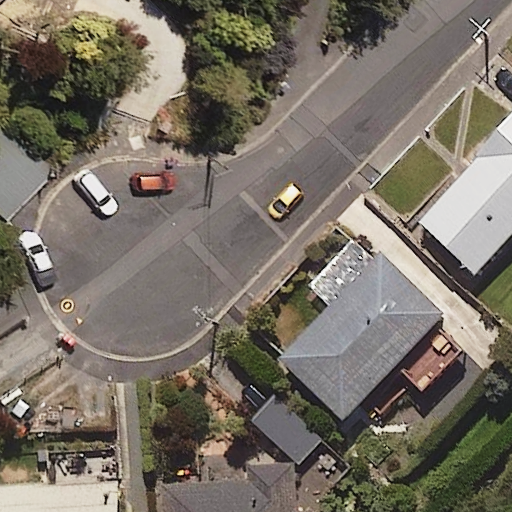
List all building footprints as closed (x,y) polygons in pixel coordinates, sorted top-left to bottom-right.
[(511,122),(419,225),(476,277),(511,236),(511,122)] [(55,170),(8,126),(0,135),(0,212),(8,220),(55,170)] [(279,360),(343,423),(357,409),(374,427),(412,388),(436,412),(480,367),(438,327),(445,320),(359,235),(307,287),(329,309),(279,360)] [(323,442),(278,397),(253,423),(297,467),(323,442)] [(296,511),(296,470),(245,471),(245,456),(203,457),(204,486),(164,487),(164,511),(315,511),(316,511),(296,511)] [(0,511),(118,511),(117,486),(0,491),(0,511)]
